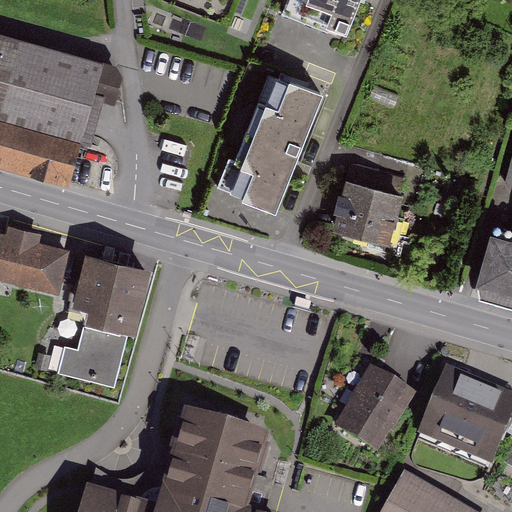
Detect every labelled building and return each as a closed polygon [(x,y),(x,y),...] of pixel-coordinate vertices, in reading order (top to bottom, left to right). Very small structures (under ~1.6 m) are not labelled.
[(288,0),(284,12),(344,33),(355,0),(288,0)] [(95,66),(0,38),(0,157),(63,176),(95,66)] [(256,154),(245,183),(283,198),(331,80),(292,65),(282,88),(269,82),(242,148),(256,154)] [(398,196),(349,182),(337,225),(386,238),(398,196)] [(511,240),(492,235),(479,281),(511,289),(511,240)] [(0,280),(60,294),(70,254),(0,237),(0,280)] [(148,269),(92,255),(80,303),(92,307),(80,353),(68,349),(63,368),(114,381),(127,329),(133,330),(148,269)] [(511,400),(449,374),(425,432),(488,458),(511,401),(511,400)] [(376,448),(409,398),(373,375),(340,425),(376,448)] [(85,511),(241,511),(263,441),(189,418),(160,511),(147,511),(91,495),(85,511)] [(459,511),(405,481),(387,511),(459,511)]
